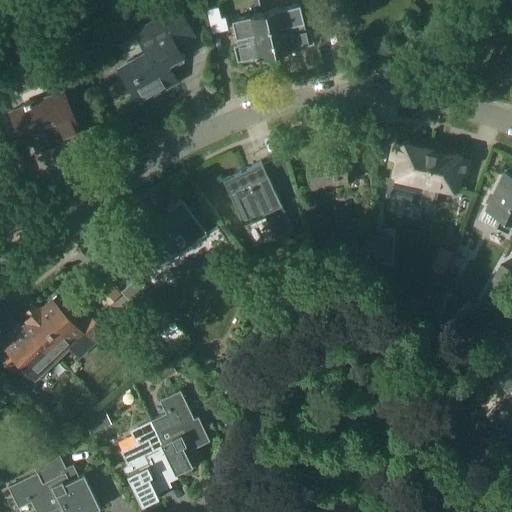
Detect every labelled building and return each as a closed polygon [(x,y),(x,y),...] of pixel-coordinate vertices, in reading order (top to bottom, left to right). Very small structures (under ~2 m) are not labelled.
[(265,11),(276,51),(313,42),(310,27),(305,28),(299,3),(265,11)] [(219,7),(208,10),(213,33),(228,29),(225,17),(221,18),(219,7)] [(195,35),(192,29),(181,9),(138,32),(147,49),(116,66),(137,102),(177,80),(168,64),(183,56),(177,44),(195,35)] [(238,60),(276,51),(265,11),(233,18),(239,43),(234,44),(238,60)] [(8,109),(20,140),(31,136),(36,148),(56,139),(58,144),(82,134),(64,87),(8,109)] [(335,143),(337,156),(307,159),(311,187),(349,183),(348,178),(359,177),(355,140),(335,143)] [(394,176),(391,193),(408,197),(406,205),(419,208),(420,203),(432,150),(412,146),(410,143),(404,142),(401,143),(396,142),(392,159),(398,160),(394,176)] [(432,150),(420,203),(433,206),(438,186),(456,190),(459,174),(464,175),(468,158),(464,157),(461,155),(455,153),(452,155),(432,150)] [(274,159),(282,177),(291,173),(285,154),(274,159)] [(223,178),(242,222),(265,212),(277,238),(294,230),(261,160),(223,178)] [(487,208),(482,219),(496,226),(508,232),(511,223),(511,176),(504,173),(487,208)] [(148,261),(155,270),(206,233),(182,200),(131,238),(140,250),(132,258),(141,267),(148,261)] [(371,255),(372,233),(364,232),(362,253),(371,255)] [(372,233),(371,255),(385,258),(386,234),(372,233)] [(440,247),(433,267),(446,271),(453,252),(440,247)] [(511,270),(500,263),(485,291),(500,300),(511,279),(511,270)] [(28,320),(29,322),(30,321),(42,334),(39,337),(56,355),(68,344),(80,356),(105,333),(86,313),(78,320),(56,297),(41,311),(39,309),(28,320)] [(144,320),(133,329),(159,360),(170,351),(144,320)] [(30,321),(29,322),(5,345),(8,347),(0,354),(13,368),(14,366),(24,376),(30,371),(34,376),(36,377),(37,378),(38,378),(40,378),(42,378),(43,378),(44,377),(46,376),(47,375),(47,374),(48,372),(48,371),(48,369),(48,368),(47,366),(46,365),(56,355),(39,337),(42,334),(30,321)] [(175,322),(159,335),(172,350),(188,337),(175,322)] [(168,375),(177,371),(169,354),(161,360),(168,375)] [(510,439),(511,437),(511,369),(501,379),(510,389),(495,404),(496,405),(486,414),(510,439)] [(150,421),(175,473),(176,474),(193,466),(189,457),(198,452),(195,447),(210,440),(198,416),(194,418),(181,390),(163,398),(170,411),(150,421)] [(52,411),(53,413),(55,414),(57,416),(59,417),(60,418),(62,418),(64,419),(67,420),(69,420),(71,420),(73,420),(75,420),(77,419),(62,402),(52,411)] [(111,423),(103,406),(85,421),(90,434),(111,423)] [(175,473),(150,421),(134,428),(140,441),(120,450),(127,465),(123,467),(142,506),(159,498),(152,484),(175,473)] [(36,511),(49,511),(93,492),(84,474),(79,476),(73,464),(66,467),(60,455),(58,456),(58,457),(35,468),(37,473),(8,486),(17,503),(30,497),(36,511)] [(93,492),(49,511),(91,511),(101,508),(93,492)]
